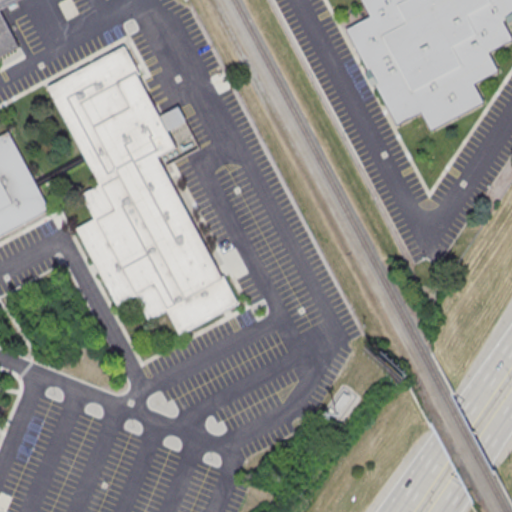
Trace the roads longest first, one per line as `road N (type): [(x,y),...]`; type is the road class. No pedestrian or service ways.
road 1 (motorway): [(509,347),(392,511)]
road 2 (motorway): [(440,511),(511,403)]
